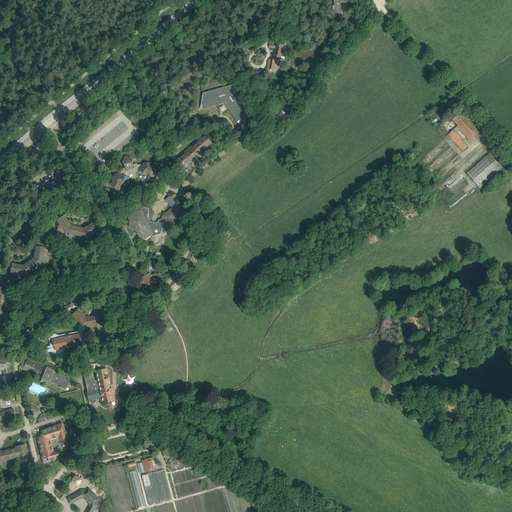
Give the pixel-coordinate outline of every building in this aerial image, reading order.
[(333,0),(334,6),(335,13),(341,12),(340,0),(333,0)] [(277,43),(275,52),(282,53),(283,44),(286,45),(287,41),(282,40),(281,43),(277,43)] [(275,52),(273,60),(269,59),(267,69),(273,71),(275,60),(280,61),(282,53),(275,52)] [(201,103),(199,109),(225,102),(226,103),(229,107),(232,112),(240,125),(242,119),(243,118),(244,116),(247,111),(245,108),(231,87),(202,95),(201,103)] [(461,113),(453,120),(458,126),(457,127),(459,129),(469,121),(467,118),(466,119),(461,113)] [(469,121),(459,129),(469,141),(479,132),(469,121)] [(459,129),(457,127),(448,134),(457,144),(462,139),(456,132),(459,129)] [(204,138),(202,138),(201,136),(198,137),(199,142),(193,147),(191,147),(185,152),(185,154),(179,159),(178,159),(174,162),(175,164),(173,165),(179,172),(191,161),(190,160),(198,153),(199,154),(211,143),(206,136),(204,138)] [(467,174),(479,188),(502,168),(489,154),(467,174)] [(129,158),(127,156),(125,157),(125,160),(123,162),(123,164),(125,165),(126,168),(122,169),(123,170),(118,174),(117,174),(113,178),(112,183),(111,184),(117,190),(120,190),(120,186),(122,185),(129,186),(129,177),(133,174),(132,174),(134,173),(136,175),(137,174),(143,180),(148,175),(150,175),(153,178),(155,175),(155,167),(153,167),(150,164),(144,164),(143,165),(137,165),(137,164),(133,165),(132,163),(133,163),(132,160),(132,159),(129,158)] [(195,166),(199,167),(200,165),(202,163),(204,163),(203,159),(200,160),(196,163),(195,166)] [(165,200),(171,207),(176,202),(170,195),(165,200)] [(149,213),(149,208),(144,207),(143,208),(142,207),(140,204),(136,206),(137,210),(137,211),(128,216),(130,222),(129,226),(130,227),(137,232),(138,234),(144,240),(151,236),(152,237),(161,234),(163,229),(165,229),(169,225),(171,227),(177,222),(176,221),(182,216),(183,217),(186,213),(183,210),(182,209),(180,210),(175,205),(170,210),(162,217),(163,218),(161,219),(158,220),(158,222),(155,223),(155,222),(152,221),(151,222),(151,221),(150,220),(149,219),(148,217),(148,216),(148,215),(148,213),(149,213)] [(197,217),(203,224),(206,222),(200,215),(197,217)] [(59,234),(62,234),(65,233),(66,235),(68,233),(81,237),(82,239),(84,238),(86,240),(88,241),(92,239),(93,235),(92,234),(98,231),(93,223),(83,229),(81,228),(80,227),(74,225),(72,226),(70,226),(64,216),(56,220),(59,225),(58,226),(57,230),(59,234)] [(21,231),(27,236),(31,231),(25,226),(21,231)] [(45,248),(36,247),(34,258),(32,259),(30,259),(25,263),(24,265),(23,266),(11,264),(10,273),(16,274),(16,275),(18,279),(22,279),(24,278),(25,275),(27,275),(27,273),(39,265),(41,265),(41,263),(44,263),(47,262),(47,258),(45,254),(44,254),(45,248)] [(96,257),(101,254),(103,258),(106,257),(101,250),(94,253),(96,257)] [(143,288),(146,291),(158,282),(162,278),(161,274),(160,273),(156,273),(152,275),(151,274),(148,276),(147,275),(140,280),(141,280),(135,285),(137,289),(139,292),(143,288)] [(48,336),(50,336),(49,338),(50,340),(49,340),(50,346),(46,347),(47,352),(51,352),(52,354),(62,358),(65,348),(81,345),(81,344),(86,343),(85,337),(83,338),(82,334),(85,328),(95,326),(96,323),(103,322),(103,320),(107,318),(105,315),(105,313),(100,306),(95,310),(97,313),(92,316),(89,317),(88,315),(86,318),(78,309),(70,317),(74,322),(75,320),(80,325),(77,332),(58,336),(49,332),(48,336)] [(0,368),(3,369),(4,376),(2,377),(3,382),(6,382),(8,382),(11,382),(12,381),(11,376),(10,375),(9,368),(10,364),(7,362),(8,359),(0,357),(0,368)] [(26,363),(23,368),(32,372),(33,371),(43,375),(40,382),(48,385),(49,381),(61,386),(60,387),(65,389),(67,385),(69,386),(71,383),(68,382),(70,377),(66,375),(65,377),(53,372),(55,368),(48,364),(47,366),(44,365),(45,365),(29,358),(27,363),(26,363)] [(84,377),(87,392),(86,392),(87,399),(89,401),(89,402),(93,404),(96,401),(95,399),(100,398),(101,403),(105,402),(105,403),(106,403),(108,403),(109,402),(109,401),(114,400),(112,389),(109,390),(107,382),(109,382),(107,370),(96,372),(97,381),(95,382),(94,380),(92,380),(89,374),(84,377)] [(0,420),(15,416),(14,414),(14,413),(14,412),(13,411),(14,411),(13,409),(0,412),(0,420)] [(43,463),(55,460),(58,455),(53,451),(50,441),(58,438),(59,440),(64,442),(67,437),(63,423),(41,430),(43,435),(41,437),(37,438),(43,463)] [(0,465),(6,466),(7,460),(18,457),(19,460),(28,458),(25,445),(15,447),(16,448),(1,452),(0,451),(0,465)] [(165,458),(166,460),(166,459),(167,462),(168,463),(167,464),(172,468),(174,466),(177,465),(180,464),(183,460),(177,457),(171,454),(170,454),(169,452),(163,453),(164,458),(165,458)] [(154,458),(142,461),(143,464),(145,463),(146,469),(144,470),(145,473),(157,470),(156,467),(154,468),(152,460),(154,460),(154,458)] [(70,482),(77,487),(81,480),(74,475),(70,482)] [(70,504),(81,498),(83,498),(89,505),(89,507),(85,511),(92,511),(94,510),(98,507),(98,501),(99,499),(89,488),(87,490),(82,490),(78,493),(67,499),(70,504)]
